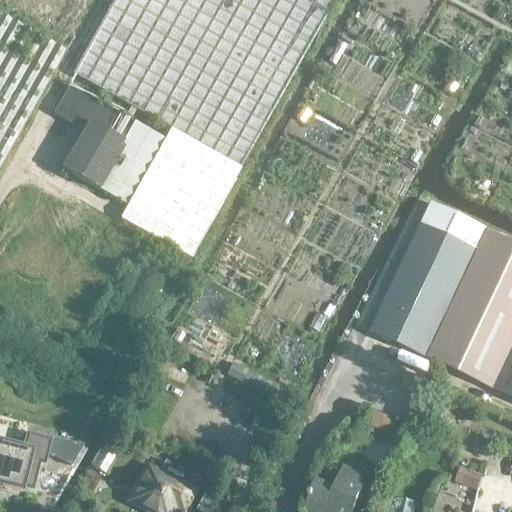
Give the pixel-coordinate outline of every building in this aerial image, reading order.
[(72,0),(31,0),(26,10),(57,28),(72,0)] [(172,131),(165,142),(128,209),(121,220),(191,260),(241,170),(337,0),(115,0),(73,75),(172,131)] [(0,171),(67,53),(0,15),(0,171)] [(70,87),(53,115),(84,133),(62,171),(128,209),(165,142),(70,87)] [(511,242),(432,205),(422,225),(371,334),(511,400),(511,242)] [(278,388),(233,364),(227,376),(272,401),(278,388)] [(391,437),(398,421),(374,412),(367,427),(391,437)] [(0,446),(0,485),(21,491),(22,487),(31,489),(38,463),(43,464),(46,455),(54,457),(71,467),(84,445),(53,437),(52,443),(28,437),(24,452),(0,446)] [(106,443),(92,468),(106,476),(120,451),(106,443)] [(185,511),(201,482),(167,464),(162,475),(148,468),(129,504),(145,511),(174,511),(177,507),(185,511)] [(311,498),(306,511),(307,511),(354,511),(356,507),(354,506),(357,500),(359,501),(368,478),(345,468),(336,490),(318,483),(313,495),(311,494),(309,497),(311,498)] [(453,484),(477,493),(483,477),(459,468),(453,484)] [(89,472),(79,488),(90,495),(100,479),(89,472)] [(198,511),(219,511),(227,500),(209,490),(198,511)] [(418,511),(421,505),(395,498),(391,511),(418,511)]
